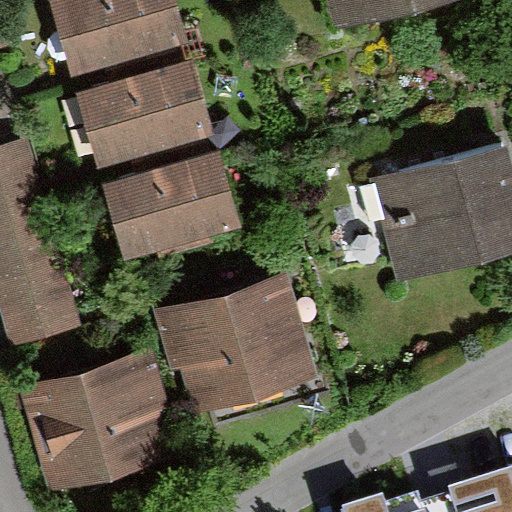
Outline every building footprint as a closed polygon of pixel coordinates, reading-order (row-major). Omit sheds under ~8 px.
[(169,0),(63,0),(52,3),(72,71),(181,39),(169,0)] [(329,0),(337,29),(441,0),(329,0)] [(188,62),(79,92),(100,166),(209,137),(188,62)] [(0,146),(0,306),(13,350),(86,328),(29,138),(0,146)] [(378,176),(407,281),(511,252),(511,178),(502,142),(378,176)] [(220,158),(105,187),(124,260),(239,232),(220,158)] [(157,317),(187,421),(317,383),(287,279),(157,317)] [(24,380),(52,496),(178,465),(149,349),(24,380)] [(511,511),(511,477),(421,506),(419,500),(386,510),(384,504),(358,511),(511,511)]
